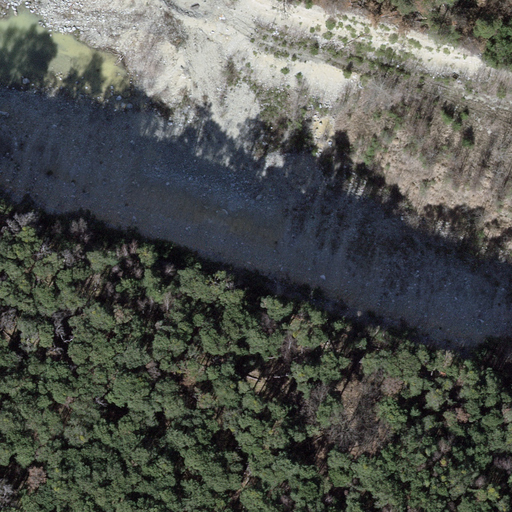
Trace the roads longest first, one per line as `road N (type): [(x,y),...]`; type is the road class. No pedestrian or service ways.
road 1 (motorway): [(0,94),(511,271)]
road 2 (motorway): [(511,152),(0,0)]
